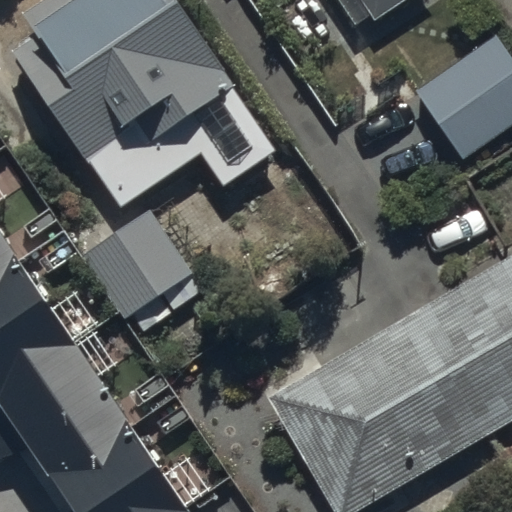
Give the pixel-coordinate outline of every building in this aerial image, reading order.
[(257,110),(183,0),(25,0),(18,5),(32,26),(16,37),(124,198),(200,147),(221,179),(278,142),(257,110)] [(360,0),(370,14),(390,0),(360,0)] [(511,53),(497,31),(414,86),(460,155),(511,119),(511,53)] [(81,249),(127,317),(192,274),(147,205),(81,249)] [(195,511),(0,219),(0,457),(32,436),(80,507),(71,511),(195,511)] [(511,258),(275,396),(342,511),(355,511),(511,421),(511,258)]
